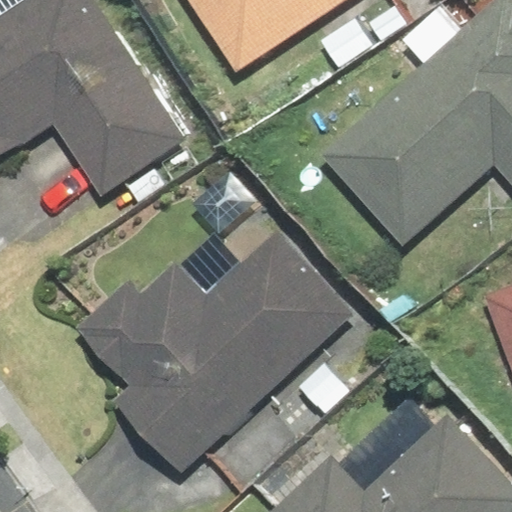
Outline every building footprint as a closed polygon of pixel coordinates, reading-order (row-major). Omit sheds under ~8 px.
[(104,211),(194,154),(96,0),(38,0),(0,24),(0,179),(59,142),(104,211)] [(187,0),(243,86),(378,0),(187,0)] [(359,73),(423,23),(405,0),(394,0),(337,45),(359,73)] [(511,6),(320,172),(399,264),(501,177),(511,189),(511,6)] [(115,411),(186,489),(362,329),(281,241),(215,300),(176,257),(81,343),(130,396),(115,411)] [(511,305),(492,312),(511,376),(511,305)] [(511,511),(511,484),(411,386),(286,511),(511,511)]
